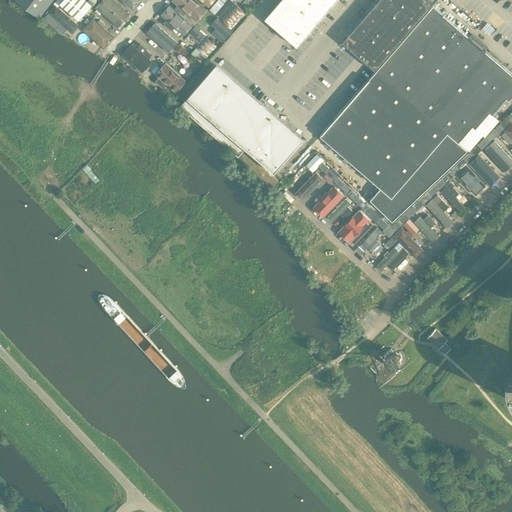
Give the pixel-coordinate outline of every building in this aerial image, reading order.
[(15,0),(38,18),(52,0),(15,0)] [(103,0),(96,8),(119,28),(131,14),(115,0),(103,0)] [(121,0),(134,10),(142,0),(121,0)] [(208,11),(196,0),(172,0),(172,1),(177,5),(175,8),(185,17),(187,14),(197,23),(208,11)] [(279,0),(264,19),(296,46),(336,0),(279,0)] [(377,0),(341,42),(375,71),(433,6),(432,5),(433,3),(429,0),(377,0)] [(49,13),(73,33),(80,25),(55,5),(49,13)] [(194,27),(170,5),(161,15),(184,37),(194,27)] [(375,71),(319,136),(380,188),(369,200),(392,221),(467,150),(458,142),(472,126),(475,129),(489,112),(492,115),(506,98),(508,101),(511,96),(511,74),(433,6),(375,71)] [(83,30),(103,48),(114,36),(94,18),(83,30)] [(147,33),(169,53),(178,44),(155,23),(147,33)] [(150,59),(153,55),(141,44),(137,48),(132,43),(123,52),(144,72),(153,61),(150,59)] [(166,63),(156,74),(160,77),(156,81),(163,88),(167,84),(177,92),(187,81),(166,63)] [(245,148),(273,173),(302,139),(281,121),(216,64),(179,106),(237,156),(245,148)] [(497,137),(511,123),(507,118),(492,132),(497,137)] [(483,150),(497,137),(492,132),(478,145),(483,150)] [(511,157),(497,141),(486,152),(504,172),(511,164),(511,157)] [(468,164),(483,150),(478,145),(463,159),(468,164)] [(501,176),(479,154),(470,164),(491,186),(501,176)] [(454,178),(468,164),(463,159),(449,173),(454,178)] [(319,166),(333,181),(337,177),(338,176),(323,162),(322,163),(319,166)] [(469,167),(459,176),(476,195),(486,186),(469,167)] [(312,175),(295,192),(303,200),(324,179),(316,171),(312,175)] [(439,192),(454,178),(449,173),(435,187),(439,192)] [(333,181),(348,195),(351,191),(352,190),(338,176),(337,177),(333,181)] [(329,188),(314,204),(319,209),(333,194),(336,197),(340,193),(332,185),(329,188)] [(448,186),(441,192),(462,215),(469,209),(448,186)] [(425,206),(439,192),(435,187),(420,200),(425,206)] [(348,195),(362,209),(366,205),(366,204),(352,190),(351,191),(348,195)] [(348,197),(327,219),(336,228),(358,207),(348,197)] [(434,199),(428,205),(449,227),(455,221),(434,199)] [(410,219),(425,206),(420,200),(405,214),(410,219)] [(362,209),(376,223),(380,218),(366,204),(366,205),(362,209)] [(363,211),(341,233),(350,242),(372,220),(363,211)] [(396,233),(410,219),(405,214),(391,228),(396,233)] [(430,216),(422,224),(435,238),(443,231),(430,216)] [(376,223),(391,237),(396,233),(395,232),(380,218),(376,223)] [(373,231),(354,249),(360,255),(367,248),(371,252),(380,243),(376,239),(383,233),(377,227),(373,231)] [(403,228),(397,234),(418,256),(424,250),(403,228)] [(393,236),(385,244),(390,248),(397,240),(393,236)] [(400,242),(376,265),(381,270),(388,264),(392,269),(410,252),(400,242)] [(435,328),(427,337),(444,353),(449,347),(443,342),(446,338),(435,328)] [(396,350),(395,350),(394,349),(393,349),(392,349),(390,349),(388,350),(387,350),(386,351),(385,352),(384,353),(383,354),(383,355),(382,356),(382,357),(382,358),(382,359),(382,360),(382,361),(383,362),(383,363),(383,364),(387,367),(388,368),(389,368),(390,368),(391,369),(392,368),(394,368),(395,368),(396,367),(397,367),(398,366),(399,365),(400,364),(400,363),(401,362),(401,361),(401,360),(402,359),(402,358),(401,356),(401,355),(400,354),(401,352),(398,349),(396,350)]
